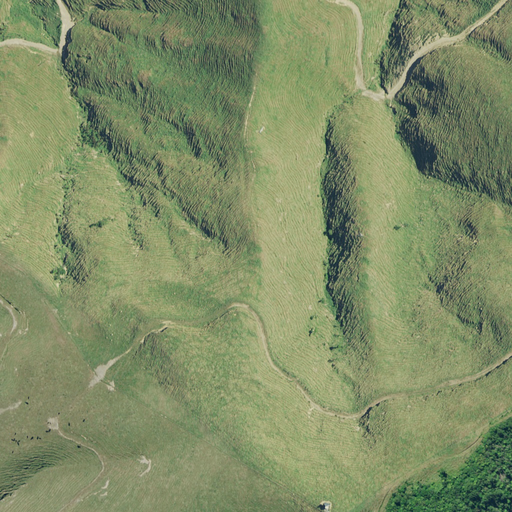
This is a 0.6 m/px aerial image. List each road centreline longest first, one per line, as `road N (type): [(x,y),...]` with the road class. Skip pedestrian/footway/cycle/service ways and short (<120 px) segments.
road 1 (track): [(55,429),(150,323),(195,325),(231,305),(258,319),(271,362),(337,415),(483,374),(511,350)]
road 2 (track): [(61,511),(115,466),(91,443),(55,429)]
